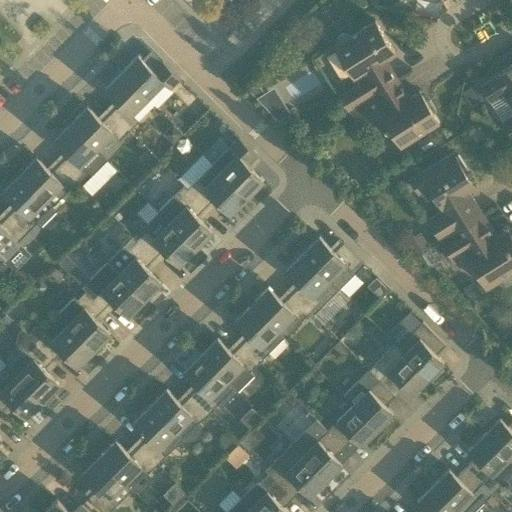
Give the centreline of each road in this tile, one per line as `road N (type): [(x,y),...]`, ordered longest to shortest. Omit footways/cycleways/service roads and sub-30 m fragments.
road 1 (residential): [(0,489),(305,183),(129,5),(0,129)]
road 2 (residential): [(339,511),(485,364)]
road 3 (residential): [(482,0),(441,27),(447,54),(464,60),(511,35)]
